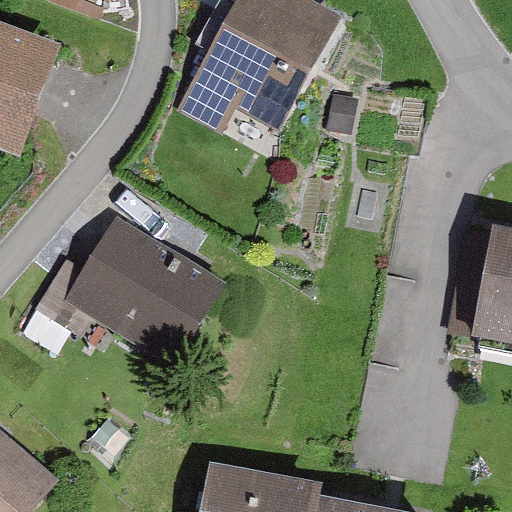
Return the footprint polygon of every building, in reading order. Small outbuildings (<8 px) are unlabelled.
[(326,18),(292,0),(229,0),(174,113),(212,136),(226,111),(267,135),(326,18)] [(46,48),(0,32),(0,162),(8,165),(46,48)] [(213,274),(115,220),(62,308),(159,365),(213,274)] [(511,242),(479,236),(456,349),(511,359),(511,242)] [(0,511),(13,511),(40,480),(0,446),(0,511)] [(372,511),(196,474),(188,511),(372,511)]
